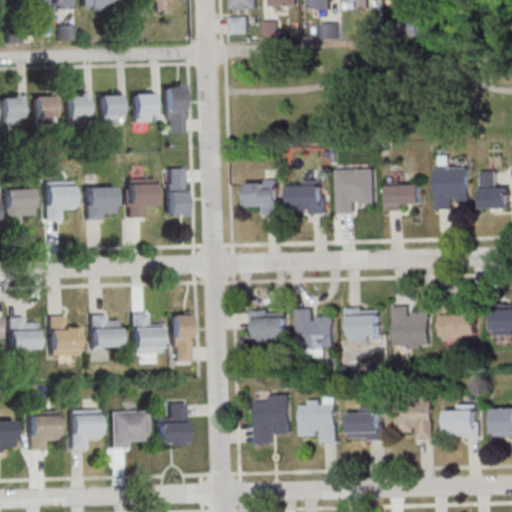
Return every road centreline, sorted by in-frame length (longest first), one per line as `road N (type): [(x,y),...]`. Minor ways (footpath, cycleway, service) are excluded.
road 1 (residential): [(222,511),(204,0)]
road 2 (residential): [(511,485),(0,499)]
road 3 (residential): [(511,255),(0,269)]
road 4 (residential): [(207,52),(0,57)]
